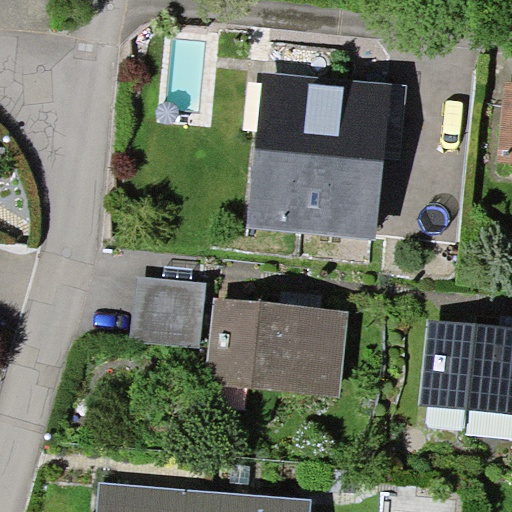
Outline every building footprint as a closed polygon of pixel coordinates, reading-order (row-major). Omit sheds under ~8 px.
[(385,74),(259,63),(246,216),(372,227),(385,74)] [(511,128),(499,127),(495,165),(511,167),(511,128)] [(138,285),(135,313),(196,319),(199,291),(138,285)] [(326,399),(334,320),(218,308),(211,372),(246,376),(245,390),(326,399)] [(193,350),(196,319),(135,313),(132,344),(193,350)] [(511,417),(511,337),(434,330),(427,395),(462,398),(460,413),(511,417)] [(290,511),(291,508),(99,491),(99,490),(96,490),(94,511),(290,511)]
